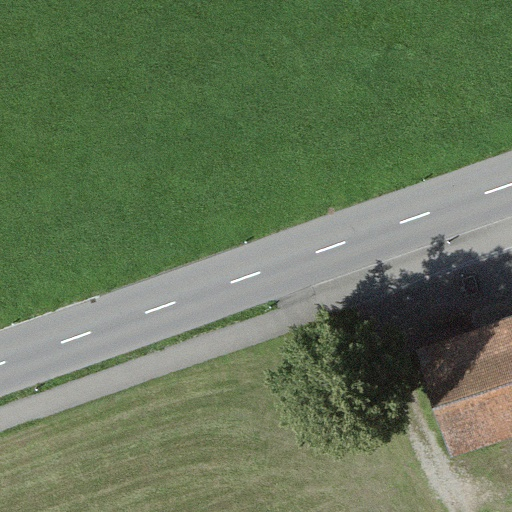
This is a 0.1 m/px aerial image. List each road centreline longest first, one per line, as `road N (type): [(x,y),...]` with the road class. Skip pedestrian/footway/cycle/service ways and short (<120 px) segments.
road 1 (secondary): [(0,368),(511,184)]
road 2 (track): [(347,242),(430,462),(458,511)]
